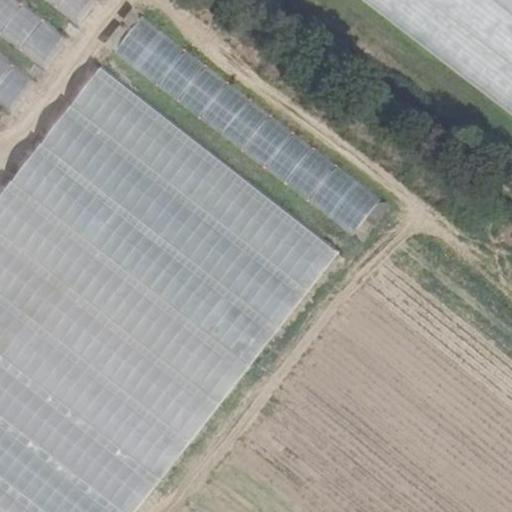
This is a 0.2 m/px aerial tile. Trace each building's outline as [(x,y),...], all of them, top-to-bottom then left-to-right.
[(0,0),(0,29),(51,67),(74,36),(24,0),(0,0)] [(57,0),(86,20),(99,0),(57,0)] [(511,0),(360,0),(511,109),(511,0)] [(109,44),(120,50),(140,15),(129,8),(109,44)] [(358,233),(385,197),(143,18),(116,55),(358,233)] [(0,99),(17,112),(41,80),(0,49),(0,99)] [(94,65),(0,197),(0,511),(139,511),(149,499),(156,503),(343,242),(94,65)]
